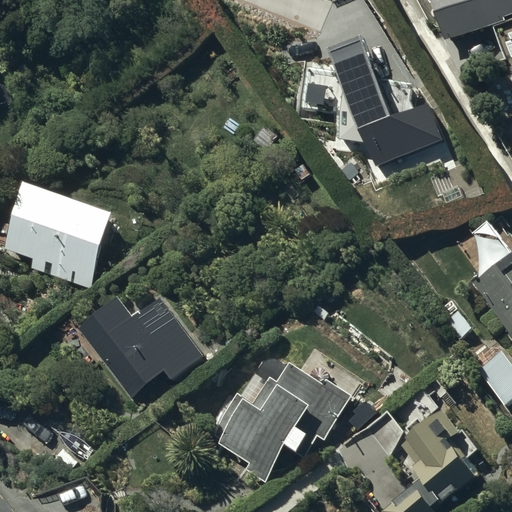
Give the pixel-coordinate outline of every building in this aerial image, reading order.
[(511,0),(432,0),(451,51),(511,27),(511,0)] [(91,255),(114,190),(28,161),(8,219),(35,228),(33,235),(91,255)] [(511,267),(477,293),(511,340),(511,267)] [(167,369),(205,340),(161,285),(135,306),(120,287),(84,316),(135,381),(161,361),(167,369)] [(328,434),(356,389),(331,373),(328,378),(294,357),(283,375),(276,371),(273,376),(260,368),(247,390),(244,388),(217,433),(227,439),(228,438),(256,455),(250,464),(267,475),(288,442),(307,453),(321,429),(328,434)] [(511,410),(511,369),(505,360),(481,379),(508,413),(511,410)] [(446,403),(415,426),(430,446),(417,456),(427,469),(398,490),(401,494),(380,509),(382,511),(451,511),(441,497),(446,493),(448,495),(490,465),(466,433),(462,436),(453,423),(458,420),(446,403)]
